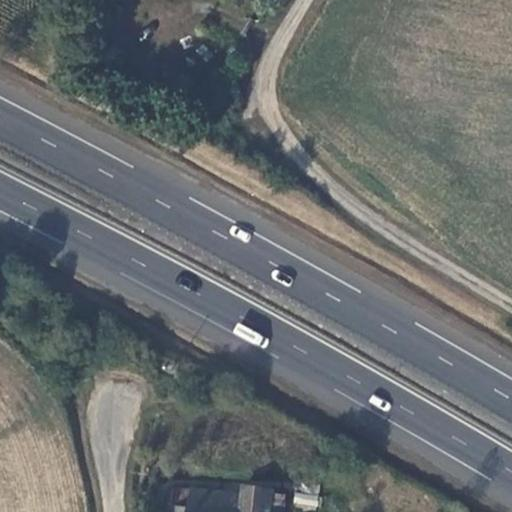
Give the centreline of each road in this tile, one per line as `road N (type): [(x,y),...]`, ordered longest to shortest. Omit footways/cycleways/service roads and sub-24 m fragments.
road 1 (trunk): [(511,403),(0,121)]
road 2 (trunk): [(0,194),(511,475)]
road 3 (residential): [(308,0),(269,75),(270,112),(317,180),(393,238)]
road 4 (track): [(393,238),(511,310)]
